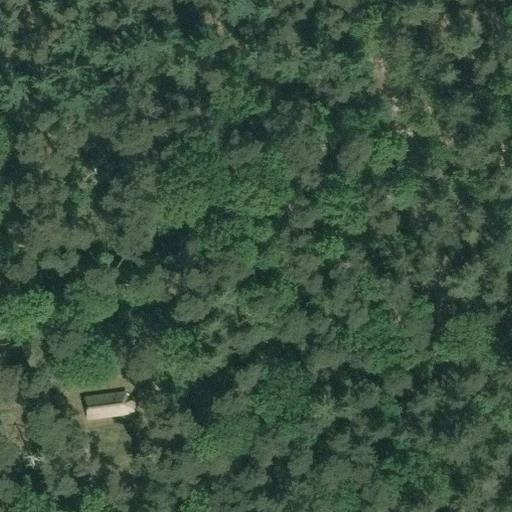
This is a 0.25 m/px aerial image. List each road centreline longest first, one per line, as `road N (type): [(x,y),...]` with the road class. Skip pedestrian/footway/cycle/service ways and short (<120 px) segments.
road 1 (track): [(359,0),(440,233),(444,389)]
road 2 (track): [(389,511),(428,455),(443,420),(444,389)]
